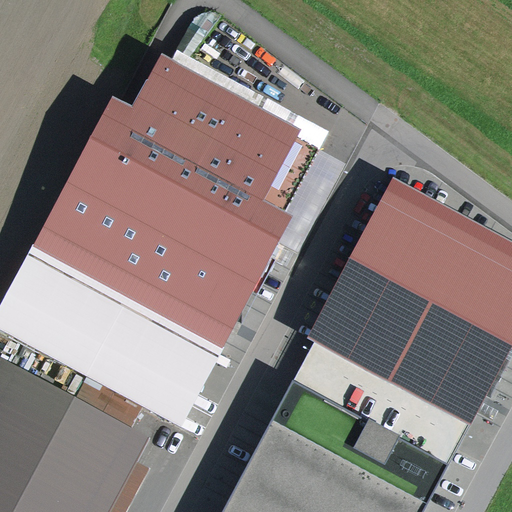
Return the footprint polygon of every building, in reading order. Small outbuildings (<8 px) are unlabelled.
[(112,114),(95,145),(243,225),(289,137),(165,69),(134,126),(112,114)] [(270,241),(271,240),(95,145),(47,234),(224,329),(263,256),(276,262),(283,248),(270,241)] [(511,336),(510,335),(511,330),(511,263),(394,200),(322,332),(469,411),(495,362),(505,367),(511,353),(511,336)] [(0,511),(110,511),(149,441),(0,361),(0,511)] [(223,511),(425,511),(449,468),(292,384),(223,511)]
